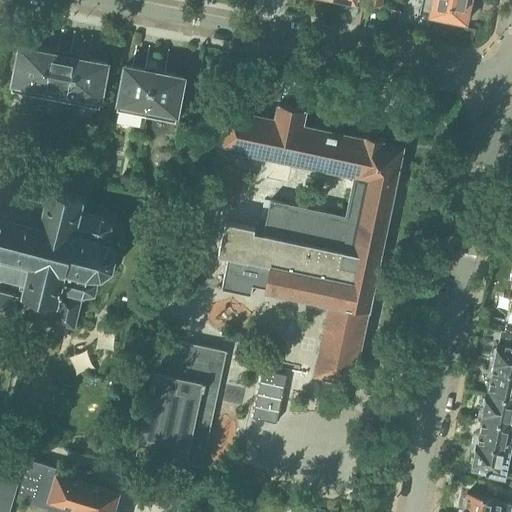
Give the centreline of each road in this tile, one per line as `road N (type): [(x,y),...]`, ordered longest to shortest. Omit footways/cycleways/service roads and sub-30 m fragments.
road 1 (residential): [(96,0),(503,80)]
road 2 (residential): [(414,511),(476,208)]
road 3 (residential): [(476,208),(503,80)]
